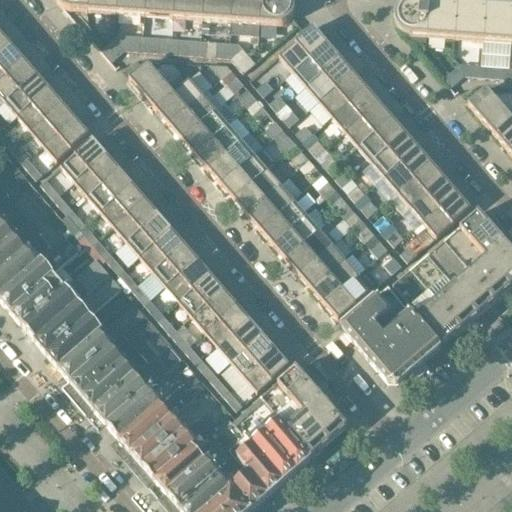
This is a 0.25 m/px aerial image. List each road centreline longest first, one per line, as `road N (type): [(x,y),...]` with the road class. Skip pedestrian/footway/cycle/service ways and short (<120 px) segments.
road 1 (residential): [(13,0),(399,448)]
road 2 (residential): [(511,212),(342,16),(337,0)]
road 3 (residential): [(131,511),(0,359)]
road 4 (residential): [(399,448),(511,352)]
